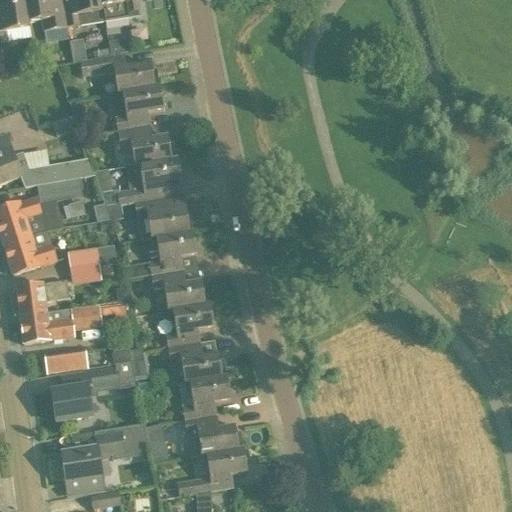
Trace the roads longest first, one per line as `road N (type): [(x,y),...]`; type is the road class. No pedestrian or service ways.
road 1 (residential): [(319,511),(266,338),(195,0)]
road 2 (residential): [(0,340),(27,511)]
